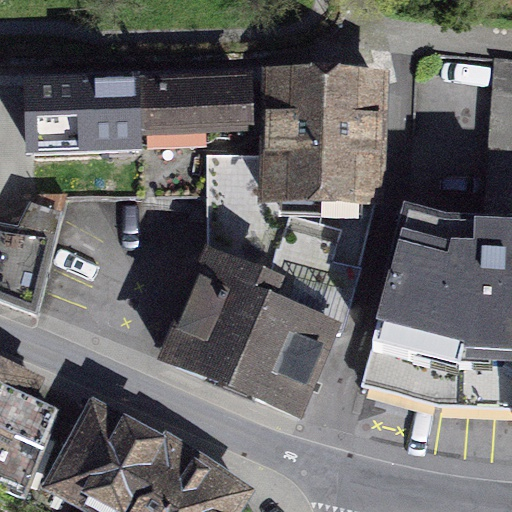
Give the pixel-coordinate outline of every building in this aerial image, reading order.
[(511,66),(494,66),(484,223),(511,224),(511,66)] [(386,204),(389,74),(266,70),(264,159),(262,207),(386,204)] [(255,136),(253,76),(143,81),(145,139),(255,136)] [(145,139),(143,81),(25,84),(28,157),(146,152),(145,139)] [(158,366),(301,426),(343,332),(386,204),(262,207),(264,159),(209,159),(208,249),(158,366)] [(0,305),(35,315),(67,199),(34,198),(18,232),(0,228),(0,305)] [(361,388),(437,411),(511,414),(511,224),(484,223),(458,223),(404,209),(396,236),(402,236),(361,388)] [(0,488),(28,500),(60,415),(36,405),(46,381),(0,362),(0,488)] [(43,494),(76,511),(244,511),(248,508),(257,494),(166,435),(162,442),(92,402),(43,494)]
